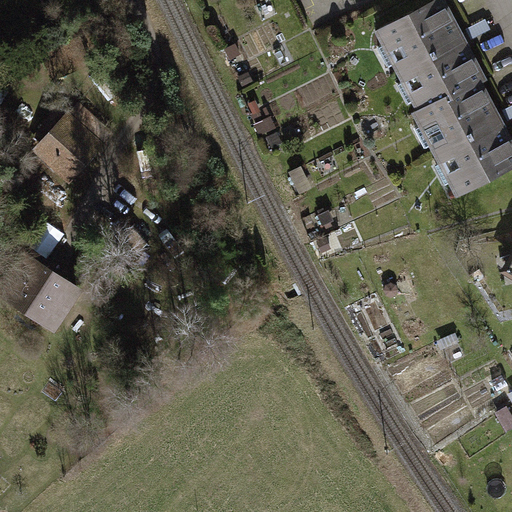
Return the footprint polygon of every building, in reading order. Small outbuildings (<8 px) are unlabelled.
[(485,76),(487,75),(466,34),(448,0),(441,0),(376,33),(416,111),(485,76)] [(88,67),(75,39),(37,57),(51,85),(88,67)] [(416,111),(414,112),(457,197),(511,169),(511,130),(504,115),(485,76),(416,111)] [(66,184),(111,134),(74,101),(29,150),(66,184)] [(511,245),(497,268),(511,278),(511,245)] [(0,301),(54,334),(80,293),(13,253),(0,274),(0,301)] [(454,333),(438,341),(442,350),(459,343),(454,333)]
